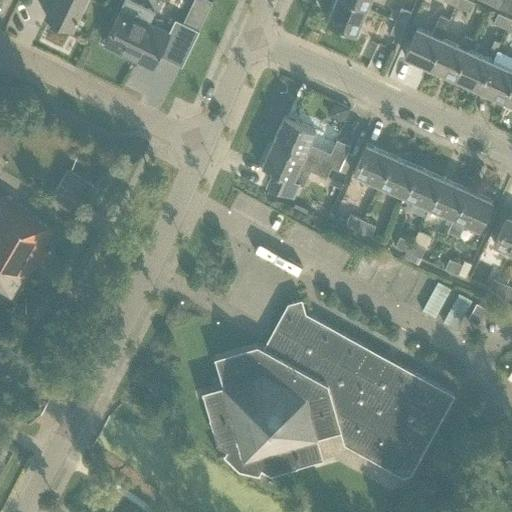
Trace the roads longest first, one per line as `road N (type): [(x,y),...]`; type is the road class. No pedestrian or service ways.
road 1 (tertiary): [(24,511),(178,200)]
road 2 (residential): [(472,362),(366,296),(178,200)]
road 3 (residential): [(511,161),(247,41)]
road 4 (residential): [(202,144),(0,47)]
